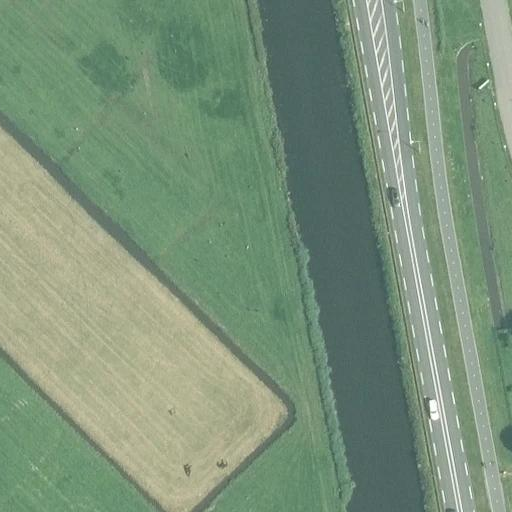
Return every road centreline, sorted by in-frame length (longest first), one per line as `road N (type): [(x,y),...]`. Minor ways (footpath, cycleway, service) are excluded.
road 1 (secondary): [(463,511),(372,0)]
road 2 (unclassified): [(490,0),(511,126)]
